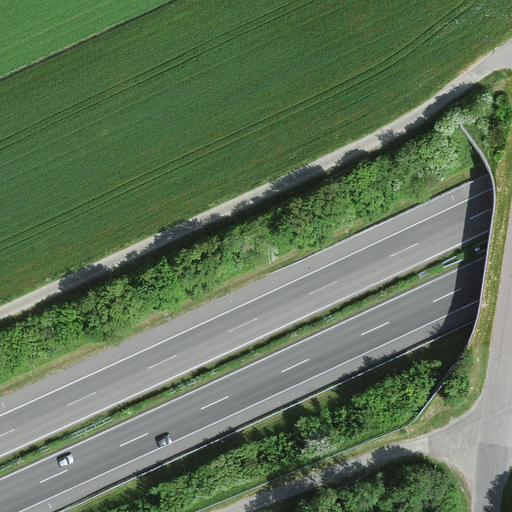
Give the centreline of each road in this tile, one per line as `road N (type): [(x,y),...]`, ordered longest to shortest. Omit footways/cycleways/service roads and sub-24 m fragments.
road 1 (track): [(511,53),(380,137),(0,314)]
road 2 (motorway): [(511,198),(0,435)]
road 3 (motorway): [(0,500),(511,264)]
road 4 (track): [(232,511),(422,446)]
